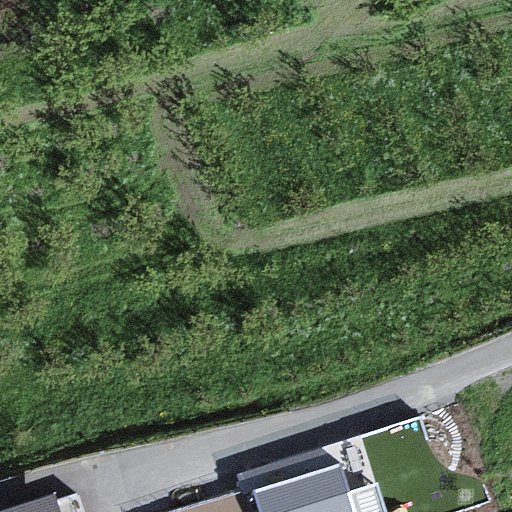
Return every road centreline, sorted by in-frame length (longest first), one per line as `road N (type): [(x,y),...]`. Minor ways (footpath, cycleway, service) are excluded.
road 1 (residential): [(97,486),(407,393),(511,349)]
road 2 (track): [(255,232),(511,171)]
